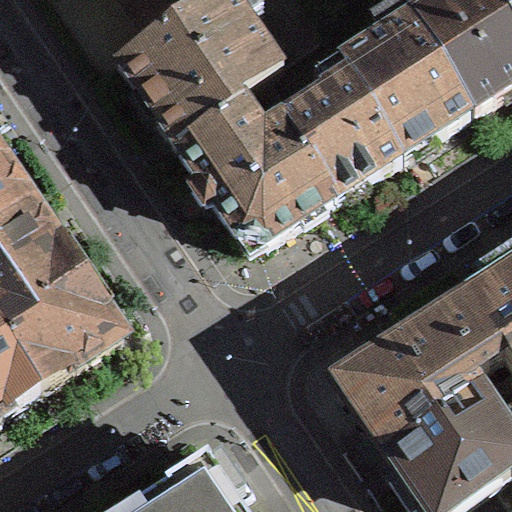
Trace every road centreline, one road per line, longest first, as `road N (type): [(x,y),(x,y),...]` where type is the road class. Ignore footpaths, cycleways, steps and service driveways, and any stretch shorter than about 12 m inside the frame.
road 1 (residential): [(224,363),(0,36)]
road 2 (residential): [(511,183),(224,363)]
road 3 (residential): [(224,363),(0,505)]
road 4 (residential): [(330,511),(224,363)]
